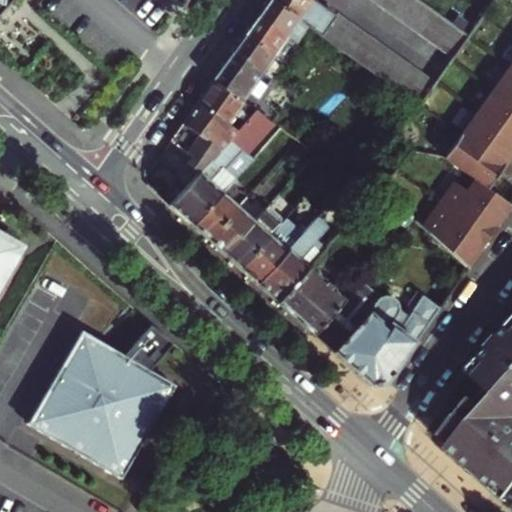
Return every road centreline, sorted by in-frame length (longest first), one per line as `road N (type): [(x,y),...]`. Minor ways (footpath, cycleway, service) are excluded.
road 1 (secondary): [(83,197),(365,448)]
road 2 (residential): [(511,253),(365,448)]
road 3 (residential): [(83,197),(224,0)]
